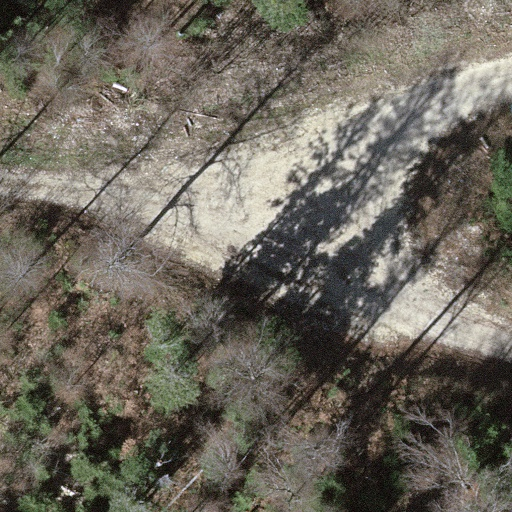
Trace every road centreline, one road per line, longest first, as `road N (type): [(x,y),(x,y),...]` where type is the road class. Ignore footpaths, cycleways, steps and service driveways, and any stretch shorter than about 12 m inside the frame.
road 1 (track): [(511,342),(436,323),(346,268),(317,198),(0,186)]
road 2 (track): [(317,198),(357,128),(511,68)]
